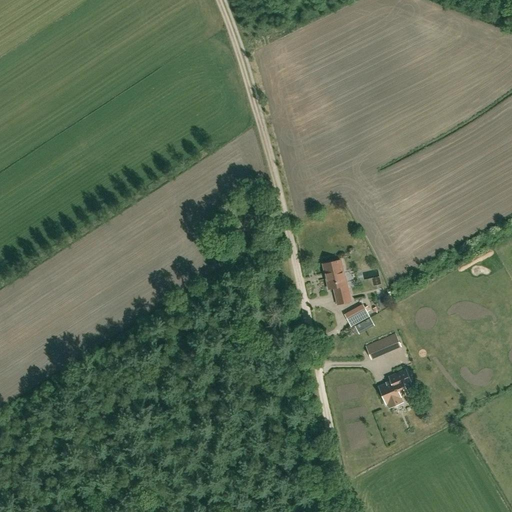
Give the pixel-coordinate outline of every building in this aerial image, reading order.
[(233,217),(229,209),(218,216),(222,223),(233,217)] [(323,264),(329,289),(334,288),(338,304),(351,301),(347,284),(346,284),(341,260),(323,264)] [(369,316),(364,307),(346,317),(351,326),(369,316)] [(396,335),(384,340),(389,351),(401,346),(396,335)] [(408,394),(404,384),(410,381),(406,370),(389,377),(391,382),(379,387),(386,404),(388,403),(390,407),(402,402),(400,398),(408,394)]
